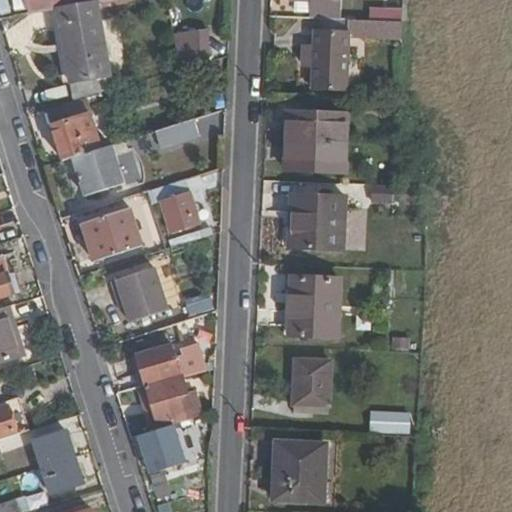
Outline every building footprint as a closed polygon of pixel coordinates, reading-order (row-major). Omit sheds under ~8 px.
[(25,0),(28,13),(119,0),(25,0)] [(311,0),(311,20),(340,21),(341,2),(330,1),(329,0),(311,0)] [(98,7),(56,13),(69,84),(109,78),(98,7)] [(372,23),(401,24),(402,14),(372,11),(372,23)] [(140,70),(131,14),(112,17),(116,43),(121,72),(140,70)] [(116,43),(112,17),(102,18),(106,44),(116,43)] [(348,40),(401,43),(401,24),(372,23),(347,22),(346,35),(313,33),(313,49),(303,48),(303,66),(312,67),(310,91),(344,92),(348,40)] [(176,56),(209,55),(208,31),(176,32),(176,56)] [(67,107),(41,110),(43,121),(68,118),(67,107)] [(349,115),(289,112),(286,170),(345,173),(349,115)] [(51,127),(61,161),(70,158),(82,197),(120,185),(109,146),(102,148),(92,114),(51,127)] [(199,134),(222,136),(223,116),(200,114),(199,134)] [(159,151),(198,137),(191,118),(152,132),(159,151)] [(153,189),(161,210),(189,200),(182,180),(153,189)] [(370,201),(393,203),(394,187),(371,186),(370,201)] [(346,196),(292,194),(289,248),(343,251),(346,196)] [(161,210),(171,241),(200,232),(189,200),(161,210)] [(126,209),(79,224),(90,261),(138,247),(126,209)] [(2,250),(0,251),(0,295),(20,289),(13,264),(7,265),(2,250)] [(168,311),(154,268),(111,283),(116,298),(122,296),(125,308),(131,324),(168,311)] [(340,281),(293,280),(290,336),(337,337),(340,281)] [(125,308),(122,296),(116,298),(120,310),(125,308)] [(8,305),(0,307),(0,360),(20,353),(11,323),(14,322),(8,305)] [(175,420),(176,424),(188,420),(180,395),(189,392),(185,379),(205,372),(196,344),(175,351),(172,345),(136,357),(159,426),(175,420)] [(297,362),(294,408),(330,410),(333,364),(297,362)] [(368,411),(367,433),(408,434),(409,413),(368,411)] [(93,479),(76,428),(43,438),(60,489),(93,479)] [(157,430),(138,436),(149,472),(168,466),(157,430)] [(278,465),(285,465),(287,443),(279,442),(278,465)] [(276,501),(322,503),(326,444),(287,443),(285,465),(278,465),(276,501)] [(28,459),(9,464),(12,478),(32,473),(28,459)] [(0,505),(0,511),(20,511),(17,501),(0,505)]
